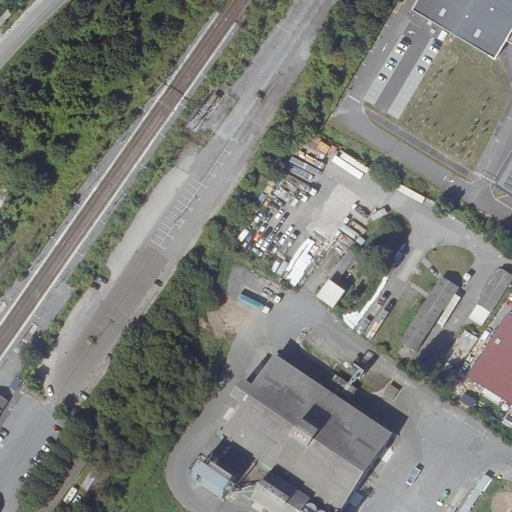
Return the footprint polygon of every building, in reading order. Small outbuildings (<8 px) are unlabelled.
[(511,0),(456,0),(441,27),(495,59),(511,30),(511,0)] [(3,19),(16,8),(11,2),(1,10),(1,11),(0,12),(0,17),(2,20),(3,19)] [(209,102),(214,106),(220,98),(215,94),(209,102)] [(304,269),(311,268),(308,247),(301,248),(304,269)] [(368,262),(350,249),(328,280),(330,281),(319,296),(334,308),(350,286),(340,279),(353,261),(363,269),(368,262)] [(477,304),(491,312),(511,278),(511,275),(500,268),(477,304)] [(406,344),(404,347),(409,351),(412,347),(416,351),(457,287),(442,277),(401,341),(406,344)] [(511,316),(508,314),(468,377),(511,405),(511,316)] [(456,366),(478,338),(467,329),(444,356),(456,366)] [(321,388),(275,358),(256,386),(244,404),(212,451),(246,473),(236,488),(271,511),(304,511),(316,494),(341,511),(392,436),(346,405),(321,388)] [(357,389),(332,372),(321,388),(346,405),(357,389)] [(256,386),(241,377),(229,394),(244,404),(256,386)] [(76,456),(36,511),(52,511),(87,463),(76,456)] [(81,487),(93,496),(109,474),(96,465),(81,487)] [(459,511),(468,511),(489,481),(483,477),(459,511)] [(508,496),(511,487),(511,480),(509,479),(502,493),(508,496)]
